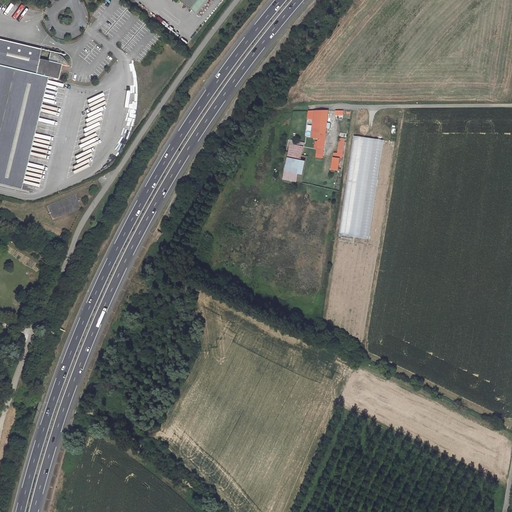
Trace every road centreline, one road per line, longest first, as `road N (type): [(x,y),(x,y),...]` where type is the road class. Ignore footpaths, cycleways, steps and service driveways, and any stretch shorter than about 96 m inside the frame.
road 1 (motorway): [(34,511),(68,398),(142,229),(235,79),(298,0)]
road 2 (motorway): [(282,0),(186,127),(131,222),(55,394),(21,511)]
road 3 (unclassified): [(0,414),(83,219),(240,0)]
road 4 (unknown): [(79,16),(126,63),(125,126),(96,167),(43,193),(0,190)]
road 5 (unclassified): [(326,106),(511,105)]
